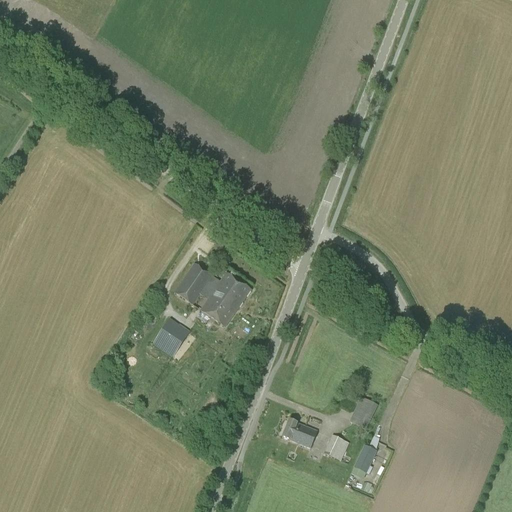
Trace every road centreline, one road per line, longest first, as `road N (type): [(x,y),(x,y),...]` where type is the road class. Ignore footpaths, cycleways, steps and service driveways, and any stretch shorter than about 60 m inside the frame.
road 1 (unclassified): [(301,272),(0,53)]
road 2 (tertiary): [(209,511),(301,272)]
road 3 (unclassified): [(511,385),(425,338),(374,264),(318,229)]
road 4 (tertiary): [(318,229),(402,0)]
